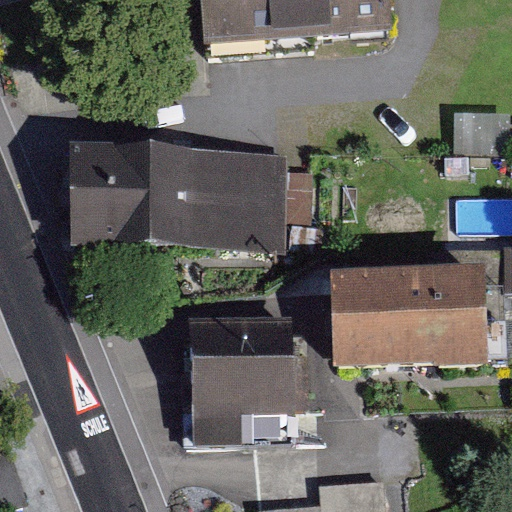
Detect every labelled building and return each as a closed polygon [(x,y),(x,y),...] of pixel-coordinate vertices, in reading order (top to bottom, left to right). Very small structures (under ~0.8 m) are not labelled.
[(388,0),(204,0),(208,41),(391,29),(388,0)] [(74,259),(289,255),(287,147),(72,151),(74,259)] [(511,267),(511,185),(494,187),(498,268),(511,267)] [(484,280),(335,284),(338,369),(487,365),(484,280)] [(290,352),(193,354),(194,395),(195,446),(239,445),(239,420),(292,419),(290,352)] [(385,511),(384,487),(355,489),(322,491),(323,511),(320,511),(385,511)]
